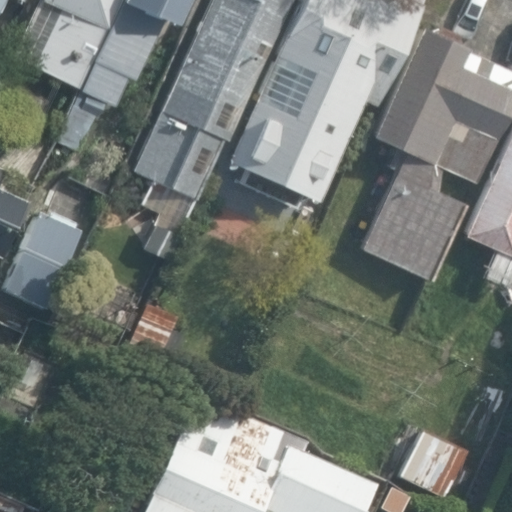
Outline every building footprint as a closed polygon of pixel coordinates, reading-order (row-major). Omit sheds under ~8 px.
[(101,0),(25,0),(6,44),(68,73),(101,0)] [(170,0),(101,0),(68,73),(108,91),(119,66),(129,71),(157,10),(164,14),(170,0)] [(275,0),(205,0),(136,166),(195,191),(275,0)] [(414,0),(298,0),(233,156),(332,197),(414,0)] [(511,90),(511,71),(418,26),(363,139),(399,157),(355,248),(421,279),(511,90)] [(511,125),(464,235),(511,256),(511,125)] [(0,225),(15,194),(0,186),(0,225)] [(76,229),(29,206),(0,266),(0,286),(40,305),(76,229)] [(175,316),(138,299),(117,345),(154,362),(175,316)] [(14,344),(0,375),(0,497),(21,507),(81,374),(14,344)] [(360,511),(377,477),(196,394),(144,507),(155,511),(257,511),(260,507),(270,511),(360,511)] [(408,422),(385,475),(457,507),(481,455),(408,422)]
